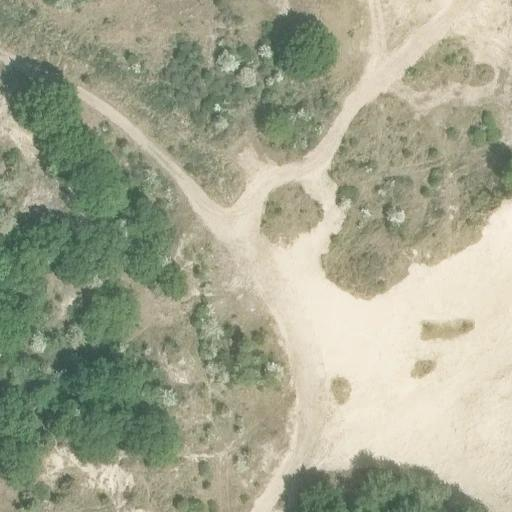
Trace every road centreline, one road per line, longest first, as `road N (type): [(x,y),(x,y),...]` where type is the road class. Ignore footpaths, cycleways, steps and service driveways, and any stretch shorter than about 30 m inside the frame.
road 1 (track): [(260,511),(319,438),(281,305),(222,223),(113,113),(0,55)]
road 2 (track): [(237,245),(255,188),(311,171),(332,150),(345,114),(468,0)]
road 3 (track): [(319,438),(445,373),(511,307)]
